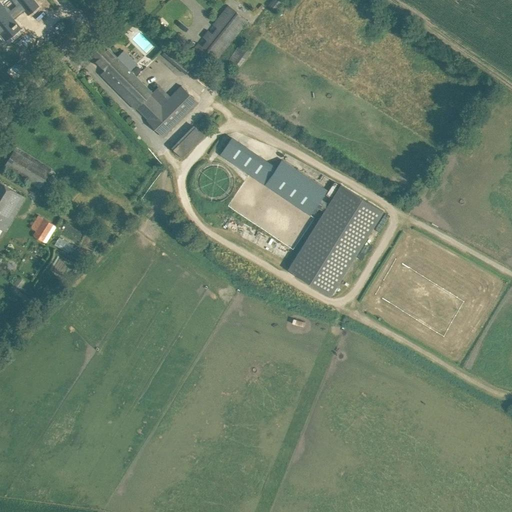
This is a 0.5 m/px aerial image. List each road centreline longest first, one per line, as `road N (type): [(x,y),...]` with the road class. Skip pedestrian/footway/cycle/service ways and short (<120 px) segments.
road 1 (track): [(337,302),(511,396)]
road 2 (track): [(511,274),(392,210)]
road 3 (unclassified): [(0,126),(85,30)]
